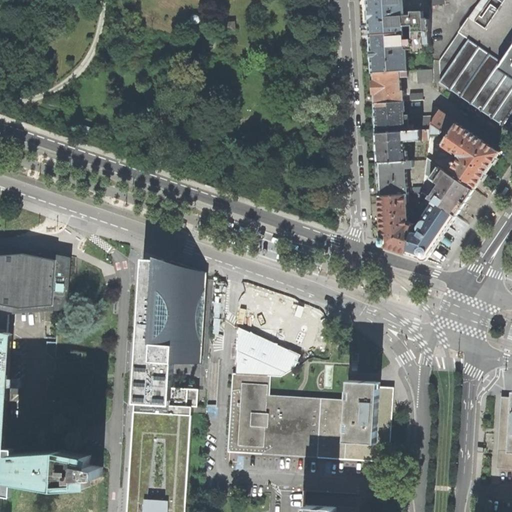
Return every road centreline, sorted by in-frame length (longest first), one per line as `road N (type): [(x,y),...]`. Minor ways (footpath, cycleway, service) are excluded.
road 1 (tertiary): [(0,182),(365,313)]
road 2 (tertiary): [(352,246),(0,127)]
road 3 (unclassified): [(340,0),(352,246)]
road 4 (tertiary): [(460,511),(471,348)]
road 5 (track): [(0,97),(29,99),(78,70),(105,0)]
